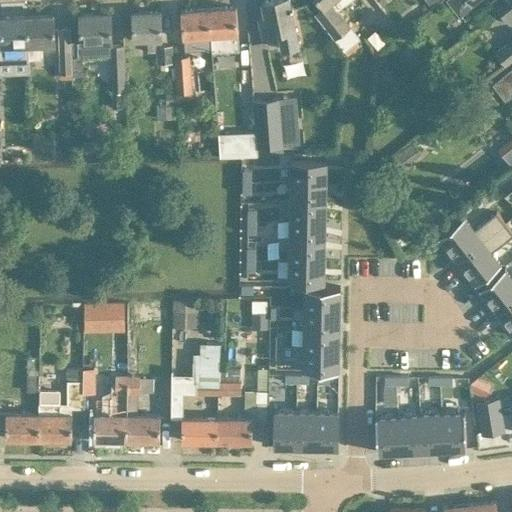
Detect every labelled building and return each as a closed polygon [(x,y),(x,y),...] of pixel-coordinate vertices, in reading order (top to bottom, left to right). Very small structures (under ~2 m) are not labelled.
[(295,26),(293,15),(289,0),(266,0),(262,1),(265,15),(259,16),(263,33),(278,30),(282,47),(297,44),(294,27),(295,26)] [(315,13),(327,29),(342,48),(347,54),(361,42),(357,36),(358,35),(337,9),(344,4),(348,0),(320,0),(325,6),(315,13)] [(500,11),(511,1),(511,0),(492,0),(491,1),(500,11)] [(511,1),(500,11),(508,21),(511,17),(511,1)] [(236,5),(208,8),(210,33),(211,33),(212,51),(239,49),(238,31),(236,5)] [(196,35),(210,33),(208,8),(181,10),(183,36),(184,36),(185,50),(197,49),(196,35)] [(162,37),(162,31),(161,11),(133,11),(133,38),(147,37),(147,51),(156,51),(157,62),(172,62),(172,45),(161,46),(161,37),(162,37)] [(77,40),(78,54),(110,53),(111,91),(125,90),(124,45),(112,46),(111,12),(80,13),(81,40),(77,40)] [(41,58),(41,43),(55,42),(54,14),(28,15),(28,43),(29,58),(41,58)] [(0,56),(14,56),(14,44),(28,43),(28,15),(0,16),(1,43),(0,42),(0,56)] [(58,29),(60,77),(73,77),(71,28),(58,29)] [(375,53),(380,59),(395,47),(389,40),(374,52),(375,53)] [(511,40),(496,53),(505,64),(511,58),(511,40)] [(192,90),(189,54),(175,55),(178,91),(192,90)] [(511,68),(492,83),(505,100),(511,94),(511,68)] [(494,97),(484,83),(466,97),(476,111),(494,97)] [(178,117),(177,97),(177,90),(165,91),(166,96),(166,105),(156,105),(157,118),(178,117)] [(283,99),(257,100),(258,130),(260,148),(286,147),(283,99)] [(258,130),(218,132),(219,156),(259,154),(260,148),(258,130)] [(111,141),(83,142),(83,158),(111,157),(111,141)] [(291,159),(290,181),(326,181),(326,160),(291,159)] [(243,168),(243,180),(251,180),(251,168),(243,168)] [(511,199),(511,198),(511,175),(500,184),(511,199)] [(243,180),(243,192),(251,192),(251,180),(243,180)] [(290,181),(290,201),(326,202),(326,181),(290,181)] [(495,184),(489,189),(496,198),(502,193),(495,184)] [(290,201),(290,220),(325,221),(326,202),(290,201)] [(248,208),(248,220),(256,220),(256,208),(248,208)] [(464,216),(438,236),(457,260),(505,222),(496,210),(474,228),(464,216)] [(248,220),(248,232),(256,232),(256,220),(248,220)] [(290,220),(289,240),(325,240),(325,221),(290,220)] [(511,230),(505,222),(457,260),(475,283),(501,263),(492,251),(511,234),(511,230)] [(289,240),(289,259),(325,259),(325,240),(289,240)] [(247,246),(247,258),(255,258),(256,246),(247,246)] [(247,258),(247,270),(255,270),(255,258),(247,258)] [(289,259),(289,279),(324,280),(325,259),(289,259)] [(511,277),(505,268),(479,288),(497,312),(511,300),(511,277)] [(241,283),(241,291),(253,292),(254,284),(241,283)] [(304,285),(304,306),(340,306),(340,285),(304,285)] [(174,309),(174,325),(198,325),(198,296),(172,296),(172,309),(174,309)] [(252,328),(268,328),(267,298),(252,299),(252,310),(252,328)] [(511,300),(497,312),(511,330),(511,300)] [(86,320),(123,319),(122,301),(85,303),(86,320)] [(271,305),(271,317),(279,317),(279,305),(271,305)] [(304,306),(304,326),(340,327),(340,306),(304,306)] [(304,326),(303,347),(339,347),(340,327),(304,326)] [(276,334),(276,346),(284,346),(284,334),(276,334)] [(206,354),(194,354),(194,361),(194,373),(194,391),(194,393),(217,393),(218,381),(220,364),(221,341),(206,341),(206,354)] [(276,346),(276,358),(284,358),(284,346),(276,346)] [(303,347),(303,368),(339,368),(339,347),(303,347)] [(27,390),(39,390),(40,355),(28,355),(27,390)] [(218,381),(217,393),(241,393),(241,381),(239,381),(240,365),(220,364),(218,381)] [(71,408),(83,408),(83,392),(84,367),(67,367),(67,401),(59,401),(60,391),(57,388),(40,388),(39,401),(39,413),(39,438),(72,438),(72,413),(71,413),(71,408)] [(95,367),(84,367),(83,392),(95,392),(95,367)] [(258,370),(258,392),(267,392),(267,370),(258,370)] [(169,392),(193,391),(193,371),(168,372),(169,392)] [(297,373),(285,373),(285,381),(297,381),(297,373)] [(309,373),(297,373),(297,381),(309,381),(309,373)] [(317,374),(317,382),(329,382),(329,374),(317,374)] [(128,391),(128,376),(116,375),(116,383),(115,391),(128,391)] [(385,375),(384,383),(397,383),(397,375),(385,375)] [(397,375),(397,383),(409,383),(409,375),(397,375)] [(428,375),(428,384),(440,384),(440,376),(428,375)] [(140,376),(128,376),(128,391),(140,391),(140,376)] [(440,376),(440,384),(452,384),(452,376),(440,376)] [(485,395),(490,382),(476,376),(469,381),(470,390),(485,395)] [(127,439),(127,413),(128,391),(115,391),(116,383),(111,383),(111,390),(102,393),(102,413),(94,413),(94,438),(127,439)] [(477,401),(482,432),(504,428),(498,397),(477,401)] [(275,409),(274,445),(296,445),(296,409),(275,409)] [(296,409),(296,445),(316,445),(317,409),(296,409)] [(317,409),(316,445),(338,446),(338,410),(317,409)] [(464,410),(442,411),(444,447),(466,446),(464,410)] [(442,411),(420,413),(422,449),(444,447),(442,411)] [(5,437),(39,438),(39,413),(6,413),(5,437)] [(160,439),(160,414),(127,413),(127,439),(160,439)] [(420,413),(398,414),(400,450),(422,449),(420,413)] [(398,414),(376,415),(377,451),(400,450),(398,414)] [(182,440),(217,440),(218,417),(182,417),(182,440)] [(252,440),(252,424),(252,417),(218,417),(217,440),(252,440)] [(471,511),(497,511),(496,500),(470,503),(471,511)] [(471,511),(470,503),(444,505),(445,511),(471,511)]
